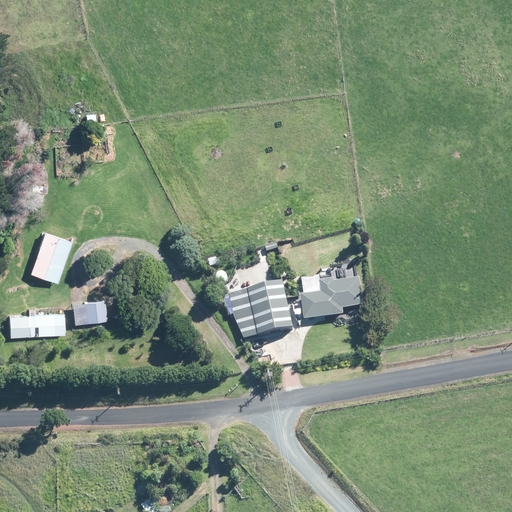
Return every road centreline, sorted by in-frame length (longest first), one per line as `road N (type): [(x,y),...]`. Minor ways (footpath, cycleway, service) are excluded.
road 1 (unclassified): [(0,414),(266,397)]
road 2 (unclassified): [(266,397),(511,357)]
road 3 (unclassified): [(369,511),(266,397)]
